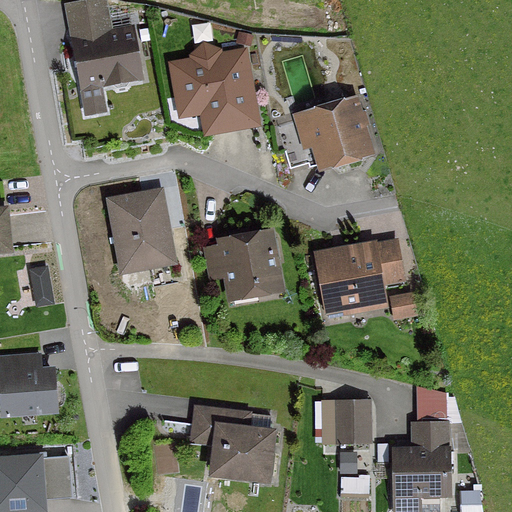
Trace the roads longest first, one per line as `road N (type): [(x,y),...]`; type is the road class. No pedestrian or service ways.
road 1 (residential): [(57,172),(198,163),(319,209),(403,197)]
road 2 (residential): [(122,511),(57,172)]
road 3 (residential): [(57,172),(29,0)]
